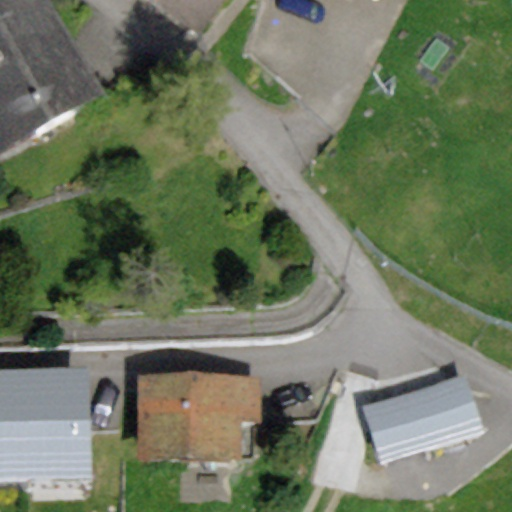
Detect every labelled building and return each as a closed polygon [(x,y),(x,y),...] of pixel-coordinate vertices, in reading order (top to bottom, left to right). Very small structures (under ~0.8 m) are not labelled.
[(7,0),(0,0),(0,143),(66,108),(7,0)] [(126,0),(176,46),(208,0),(126,0)] [(66,380),(0,377),(0,491),(62,494),(66,380)] [(242,378),(121,383),(126,481),(220,477),(218,433),(245,432),(242,378)] [(464,438),(445,379),(335,413),(354,472),(464,438)]
